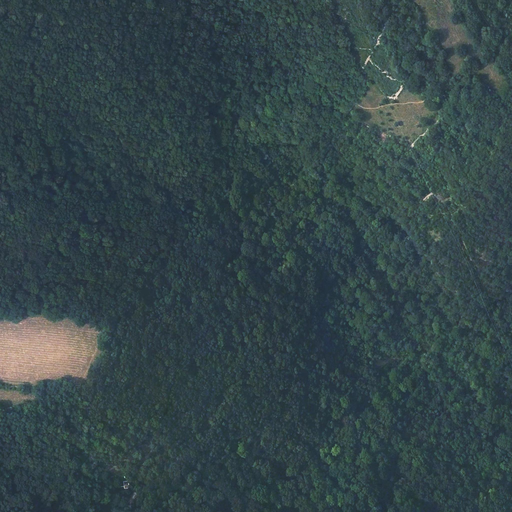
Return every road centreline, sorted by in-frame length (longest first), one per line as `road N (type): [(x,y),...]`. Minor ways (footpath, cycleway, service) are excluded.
road 1 (track): [(132,495),(173,464),(213,414),(224,378),(216,341),(171,288),(0,190)]
road 2 (track): [(221,353),(193,380),(174,356),(138,385),(122,359),(81,386),(0,380)]
